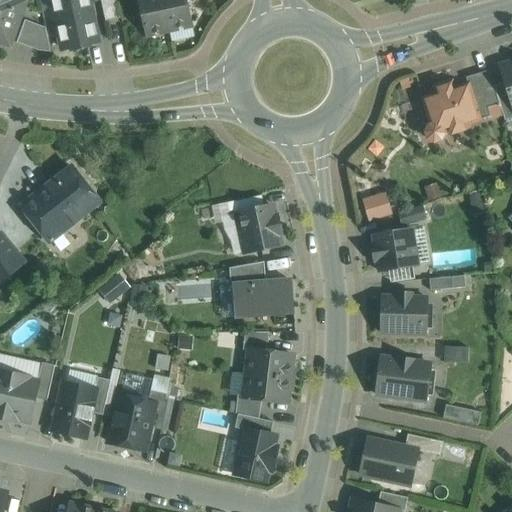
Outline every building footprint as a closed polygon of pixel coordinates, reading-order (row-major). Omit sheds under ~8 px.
[(0,0),(0,41),(10,45),(26,2),(19,0),(0,0)] [(52,0),(54,10),(43,13),(45,25),(57,22),(92,14),(89,0),(52,0)] [(115,0),(101,0),(106,21),(120,18),(115,0)] [(162,0),(138,0),(146,35),(169,30),(162,0)] [(187,0),(162,0),(169,30),(193,25),(187,0)] [(92,14),(57,22),(59,33),(63,49),(74,47),(75,49),(88,46),(87,44),(97,42),(93,23),(94,23),(92,14)] [(25,20),(17,43),(38,51),(51,52),(46,28),(25,20)] [(57,22),(45,25),(46,28),(48,36),(59,33),(57,22)] [(511,62),(507,64),(503,73),(506,83),(511,102),(511,62)] [(494,86),(489,70),(466,78),(468,85),(477,112),(488,108),(500,104),(494,86)] [(511,102),(506,83),(494,86),(500,104),(505,120),(511,118),(511,102)] [(468,85),(454,89),(453,87),(437,92),(438,94),(424,99),(432,125),(429,126),(426,132),(428,139),(434,142),(441,140),(444,134),(443,131),(449,129),(450,134),(467,129),(465,124),(479,120),(480,120),(491,117),(488,108),(477,112),(468,85)] [(73,168),(48,187),(74,220),(78,216),(88,228),(108,212),(73,168)] [(74,220),(48,187),(39,194),(37,191),(33,194),(36,197),(24,206),(50,239),(74,220)] [(387,191),(363,197),(369,220),(394,213),(387,191)] [(262,195),(227,203),(230,216),(236,214),(235,213),(264,207),(262,195)] [(264,207),(235,213),(236,214),(238,227),(239,228),(243,231),(248,253),(281,246),(278,234),(282,233),(278,217),(275,218),(272,206),(264,207)] [(74,220),(50,239),(59,251),(88,228),(78,216),(74,220)] [(7,228),(0,233),(0,283),(1,284),(32,258),(7,228)] [(412,229),(374,235),(376,246),(373,246),(375,261),(378,261),(380,272),(418,266),(412,229)] [(264,262),(230,268),(231,286),(234,285),(266,282),(264,262)] [(111,301),(130,285),(119,273),(101,288),(111,301)] [(464,276),(429,279),(430,291),(466,288),(464,276)] [(266,282),(234,285),(237,318),(293,313),(291,280),(266,282)] [(397,297),(382,297),(381,333),(426,334),(427,298),(412,298),(412,295),(397,294),(397,297)] [(270,333),(245,333),(243,350),(249,351),(249,350),(267,352),(270,333)] [(267,352),(249,350),(249,351),(247,374),(290,379),(293,355),(267,352)] [(414,360),(399,358),(398,361),(380,358),(376,394),(427,401),(431,365),(414,363),(414,360)] [(42,363),(38,383),(39,383),(36,398),(47,401),(55,366),(42,363)] [(0,418),(4,419),(13,374),(0,370),(0,418)] [(13,374),(4,419),(17,422),(18,419),(30,421),(36,398),(39,383),(38,383),(28,381),(29,377),(13,374)] [(290,379),(247,374),(244,397),(244,398),(262,400),(287,403),(290,379)] [(111,381),(98,378),(95,391),(96,391),(91,412),(103,415),(111,381)] [(64,384),(53,430),(86,438),(91,412),(96,391),(95,391),(64,384)] [(155,404),(150,427),(161,430),(168,399),(166,398),(167,394),(151,391),(148,403),(155,404)] [(126,393),(121,396),(121,397),(120,396),(109,443),(144,451),(150,427),(155,404),(148,403),(141,401),(141,400),(138,395),(126,393)] [(262,400),(244,398),(244,397),(238,396),(236,414),(238,414),(259,419),(262,400)] [(481,412),(446,405),(443,418),(478,426),(481,412)] [(259,419),(238,414),(235,428),(245,430),(245,429),(271,435),(273,422),(259,419)] [(271,435),(245,429),(245,430),(238,462),(244,463),(241,476),(266,481),(268,471),(273,471),(278,448),(274,447),(276,436),(271,435)] [(443,442),(408,435),(405,447),(419,451),(440,455),(443,442)] [(405,447),(368,439),(360,475),(411,486),(419,451),(405,447)] [(408,498),(381,492),(378,505),(397,510),(405,511),(408,498)] [(378,505),(354,500),(351,511),(396,511),(397,510),(378,505)]
